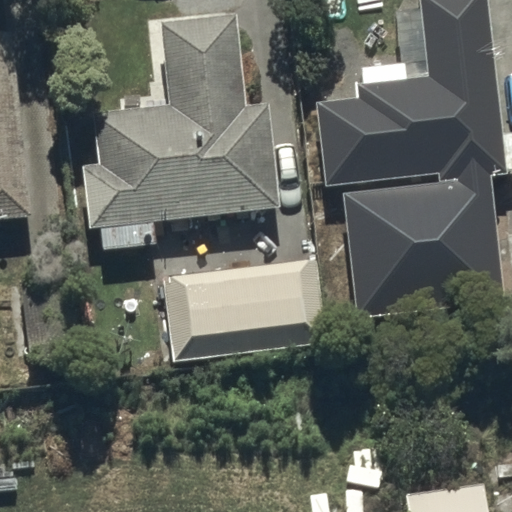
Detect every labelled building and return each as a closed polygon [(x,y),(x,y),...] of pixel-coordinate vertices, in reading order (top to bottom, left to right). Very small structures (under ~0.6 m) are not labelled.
[(313,118),(319,202),(312,203),(316,245),(344,243),(340,200),(433,192),(434,201),(511,195),(508,147),(495,148),(483,6),(417,12),(424,96),(403,98),(401,76),(357,80),(359,101),(352,102),(353,115),(313,118)] [(233,35),(160,42),(163,121),(88,128),(94,181),(76,183),(83,247),(96,246),(98,267),(152,261),(150,238),(277,225),(266,120),(242,122),(233,35)] [(0,235),(28,234),(26,214),(17,214),(8,50),(0,50),(0,235)] [(511,236),(463,241),(470,323),(511,318),(511,236)] [(311,271),(162,282),(166,368),(318,356),(311,271)] [(79,280),(19,286),(28,377),(88,370),(79,280)] [(481,511),(480,498),(403,506),(403,511),(481,511)]
